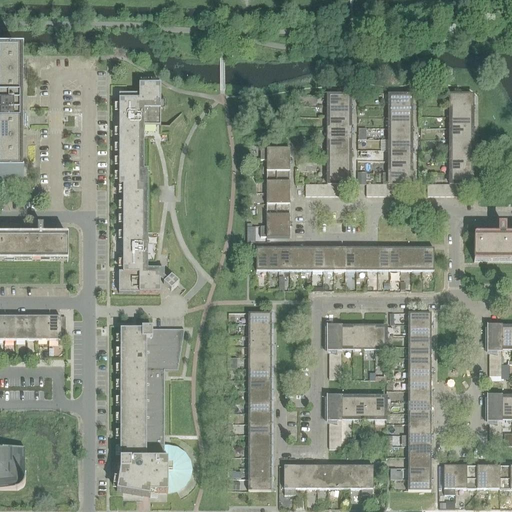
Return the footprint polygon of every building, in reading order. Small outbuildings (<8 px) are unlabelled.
[(0,182),(22,182),(22,126),(27,126),(27,122),(27,117),(22,117),(22,60),(0,59),(0,182)] [(119,274),(119,295),(160,295),(160,281),(160,280),(160,274),(144,274),(144,268),(144,263),(144,237),(144,234),(144,181),(144,170),(143,139),(143,128),(160,128),(160,111),(160,100),(160,86),(158,86),(151,86),(148,86),(140,86),(139,86),(139,95),(119,95),(119,106),(119,130),(119,146),(119,154),(119,160),(119,167),(119,168),(119,174),(119,182),(119,187),(123,187),(123,188),(123,196),(123,204),(123,212),(123,218),(123,225),(123,234),(123,241),(123,262),(123,269),(123,270),(123,274),(119,274)] [(350,96),(328,96),(328,108),(350,108),(350,96)] [(412,97),(389,96),(389,108),(412,108),(412,97)] [(472,108),(472,96),(456,97),(450,97),(450,108),(472,108)] [(350,108),(328,108),(328,119),(350,119),(350,108)] [(389,108),(389,119),(412,119),(412,108),(389,108)] [(472,108),(450,108),(450,119),(472,119),(472,108)] [(350,119),(328,119),(327,130),(350,130),(350,119)] [(389,119),(389,130),(412,130),(412,119),(389,119)] [(472,119),(450,119),(450,130),(472,130),(472,119)] [(350,130),(327,130),(327,141),(350,141),(350,130)] [(389,130),(389,141),(412,141),(412,130),(389,130)] [(472,130),(450,130),(450,141),(472,141),(472,130)] [(350,141),(327,141),(327,152),(350,152),(350,141)] [(389,141),(388,152),(412,152),(412,141),(389,141)] [(472,141),(450,141),(450,152),(472,152),(472,141)] [(290,150),(266,150),(260,150),(260,161),(266,161),(290,161),(290,150)] [(350,152),(327,152),(327,163),(350,163),(350,152)] [(388,152),(388,163),(412,163),(412,152),(388,152)] [(472,152),(450,152),(450,163),(472,163),(472,152)] [(290,161),(266,161),(266,183),(276,183),(276,172),(289,172),(290,161)] [(350,163),(327,163),(327,174),(350,174),(350,163)] [(388,163),(388,174),(412,174),(412,163),(388,163)] [(472,163),(450,163),(450,174),(472,174),(472,163)] [(266,183),(266,194),(289,194),(289,172),(276,172),(276,183),(266,183)] [(329,186),(335,186),(341,186),(350,186),(350,174),(327,174),(327,186),(329,186)] [(358,174),(357,186),(366,186),(366,174),(360,174),(358,174)] [(397,186),(403,186),(412,186),(412,174),(388,174),(388,186),(390,186),(397,186)] [(456,186),(457,186),(464,186),(472,186),(472,174),(450,174),(450,186),(451,186),(456,186)] [(289,194),(266,194),(266,205),(276,205),(276,216),(289,216),(289,194)] [(276,205),(266,205),(266,227),(289,227),(289,216),(276,216),(276,205)] [(266,239),(289,239),(289,227),(266,227),(260,227),(260,238),(266,238),(266,239)] [(511,263),(511,237),(505,237),(505,236),(505,227),(499,227),(499,236),(499,237),(474,237),(474,263),(511,263)] [(0,262),(62,263),(63,263),(68,263),(68,237),(42,237),(42,236),(42,228),(37,228),(37,236),(37,237),(0,236),(0,262)] [(256,250),(256,273),(267,273),(267,250),(256,250)] [(267,250),(267,273),(278,273),(278,250),(267,250)] [(289,250),(278,250),(278,273),(289,273),(289,250)] [(289,250),(289,273),(300,273),(300,250),(289,250)] [(300,250),(300,273),(311,273),(311,250),(300,250)] [(311,250),(311,273),(322,273),(322,250),(311,250)] [(333,250),(322,250),(322,273),(333,273),(333,250)] [(333,250),(333,273),(344,273),(344,250),(333,250)] [(344,250),(344,273),(356,273),(356,250),(344,250)] [(356,250),(356,273),(367,273),(367,250),(356,250)] [(367,250),(367,273),(378,273),(378,250),(367,250)] [(378,250),(378,273),(389,273),(389,250),(378,250)] [(389,250),(389,273),(400,273),(400,250),(389,250)] [(400,250),(400,273),(411,273),(411,250),(400,250)] [(411,250),(411,273),(422,273),(422,250),(411,250)] [(433,273),(433,250),(422,250),(422,273),(433,273)] [(164,284),(163,284),(171,292),(179,284),(171,276),(167,280),(164,284)] [(248,315),(248,326),(271,326),(271,315),(248,315)] [(408,315),(408,327),(431,327),(431,315),(408,315)] [(4,342),(16,342),(16,318),(4,318),(4,342)] [(16,342),(27,342),(27,318),(16,318),(16,342)] [(27,342),(38,342),(38,318),(27,318),(27,342)] [(38,342),(49,342),(49,318),(38,318),(38,342)] [(60,342),(60,318),(49,318),(49,342),(60,342)] [(248,337),(271,337),(271,326),(248,326),(248,337)] [(327,353),(328,353),(341,353),(341,351),(341,350),(341,344),(341,338),(341,332),(341,327),(329,327),(327,327),(327,326),(326,326),(326,354),(327,354),(327,353)] [(487,355),(487,354),(489,354),(501,354),(501,352),(501,348),(501,341),(501,335),(501,329),(501,327),(489,327),(487,327),(487,326),(486,326),(486,355),(487,355)] [(341,328),(341,327),(341,332),(341,338),(341,344),(341,350),(341,351),(352,351),(352,328),(341,328)] [(408,327),(408,338),(431,338),(431,327),(408,327)] [(511,328),(502,328),(502,327),(501,327),(501,329),(501,335),(501,341),(501,348),(501,352),(511,351),(511,328)] [(364,328),(352,328),(352,351),(364,351),(364,328)] [(364,351),(375,351),(375,328),(364,328),(364,351)] [(386,351),(386,328),(375,328),(375,351),(386,351)] [(120,331),(120,472),(116,494),(150,499),(150,495),(167,495),(177,494),(185,488),(190,481),(192,471),(190,462),(185,454),(177,449),(168,447),(164,447),(164,372),(177,372),(184,331),(152,331),(152,329),(141,329),(141,331),(120,331)] [(248,348),(271,348),(271,337),(248,337),(248,348)] [(408,338),(408,349),(431,349),(431,338),(408,338)] [(248,360),(271,360),(271,348),(248,348),(248,360)] [(408,349),(408,360),(431,360),(431,349),(408,349)] [(228,360),(228,370),(236,370),(236,359),(228,360)] [(248,371),(271,371),(271,360),(248,360),(248,371)] [(408,360),(408,371),(431,371),(431,360),(408,360)] [(501,378),(501,380),(511,380),(511,367),(501,367),(501,372),(501,378)] [(248,382),(271,382),(271,371),(248,371),(248,382)] [(408,371),(408,382),(431,382),(431,371),(408,371)] [(248,393),(271,393),(271,382),(248,382),(248,393)] [(408,382),(407,393),(431,393),(431,382),(408,382)] [(248,404),(271,404),(271,393),(248,393),(248,404)] [(407,393),(407,404),(431,404),(431,393),(407,393)] [(501,399),(501,397),(489,397),(487,397),(487,396),(486,396),(486,425),(487,425),(487,424),(489,424),(501,424),(501,421),(501,417),(501,411),(501,405),(501,399)] [(341,423),(341,421),(341,420),(341,414),(341,408),(341,402),(341,397),(329,397),(327,397),(326,397),(326,424),(327,424),(327,423),(329,423),(341,423)] [(341,420),(341,421),(352,421),(352,398),(341,398),(341,397),(341,402),(341,408),(341,414),(341,420)] [(502,397),(501,397),(501,399),(501,405),(501,411),(501,417),(501,421),(511,421),(511,398),(502,398),(502,397)] [(363,398),(352,398),(352,421),(364,421),(363,398)] [(375,398),(363,398),(364,421),(375,421),(375,398)] [(375,421),(386,421),(386,398),(375,398),(375,421)] [(248,415),(271,415),(271,404),(248,404),(248,415)] [(407,404),(407,415),(431,415),(431,404),(407,404)] [(248,426),(271,426),(271,415),(248,415),(248,426)] [(407,415),(407,426),(430,426),(431,415),(407,415)] [(0,486),(61,486),(62,486),(63,485),(64,484),(65,482),(65,481),(65,423),(64,421),(63,420),(62,419),(61,419),(60,418),(0,418),(0,486)] [(248,437),(271,437),(271,426),(248,426),(248,437)] [(407,426),(407,437),(430,437),(430,426),(407,426)] [(248,448),(271,448),(271,437),(248,437),(248,448)] [(407,437),(407,448),(430,448),(430,437),(407,437)] [(248,459),(271,459),(271,448),(248,448),(248,459)] [(430,448),(407,448),(407,459),(430,460),(430,459),(430,448)] [(248,470),(271,470),(271,459),(248,459),(248,470)] [(430,460),(407,459),(407,465),(407,470),(430,470),(430,465),(430,460)] [(295,468),(283,468),(283,491),(284,491),(284,497),(295,497),(295,491),(295,468)] [(306,468),(295,468),(295,491),(306,491),(306,468)] [(317,468),(306,468),(306,491),(317,491),(317,468)] [(317,491),(328,491),(328,468),(317,468),(317,491)] [(328,491),(339,491),(339,468),(328,468),(328,491)] [(339,491),(350,491),(350,468),(339,468),(339,491)] [(361,468),(350,468),(350,491),(361,491),(361,468)] [(373,491),(373,468),(361,468),(361,491),(361,497),(372,497),(372,491),(373,491)] [(443,491),(444,491),(444,497),(455,497),(455,491),(455,468),(443,468),(443,491)] [(466,468),(456,468),(455,468),(455,491),(477,491),(477,481),(466,481),(466,468)] [(488,468),(466,468),(466,481),(477,481),(477,491),(488,491),(488,468)] [(510,468),(488,468),(488,491),(499,491),(499,481),(510,481),(510,468)] [(511,468),(510,468),(510,481),(499,481),(499,491),(511,491),(511,468)] [(248,481),(271,481),(271,470),(248,470),(248,481)] [(407,470),(407,481),(430,481),(430,470),(407,470)] [(248,492),(271,492),(271,481),(248,481),(248,492)] [(430,493),(430,481),(407,481),(407,493),(430,493)]
